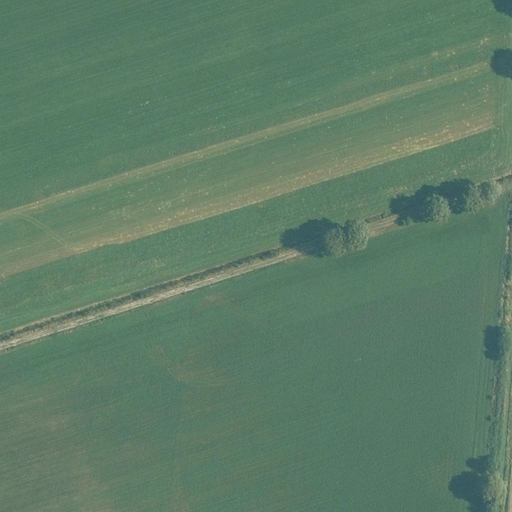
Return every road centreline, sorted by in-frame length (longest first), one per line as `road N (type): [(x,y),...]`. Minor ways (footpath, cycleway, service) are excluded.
road 1 (track): [(0,347),(511,184)]
road 2 (track): [(511,295),(494,511)]
